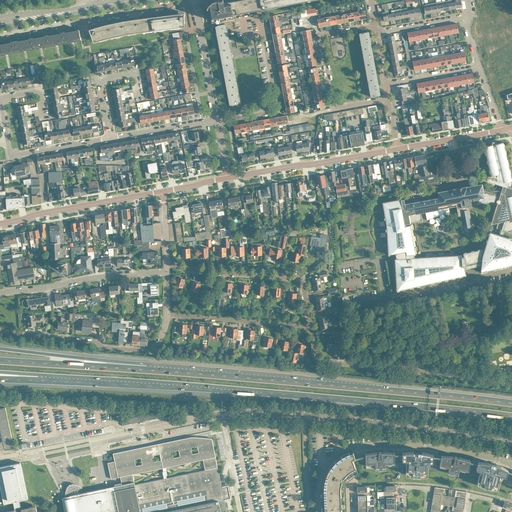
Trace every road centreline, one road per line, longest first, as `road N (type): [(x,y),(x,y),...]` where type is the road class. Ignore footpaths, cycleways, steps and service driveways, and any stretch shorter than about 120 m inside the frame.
road 1 (motorway): [(37,380),(511,416)]
road 2 (motorway): [(511,403),(149,369)]
road 3 (residential): [(0,34),(190,0)]
road 4 (residential): [(168,313),(147,349),(0,322)]
road 5 (residential): [(411,428),(304,415),(221,416)]
road 6 (residential): [(374,26),(319,36),(332,108),(388,98)]
road 7 (residential): [(310,326),(298,279),(167,263)]
road 8 (residential): [(228,177),(398,148)]
road 9 (residential): [(0,293),(167,272)]
road 10 (residential): [(0,223),(163,191)]
road 11 (residential): [(511,380),(359,362)]
road 12 (motorway): [(149,369),(0,348)]
road 13 (motorway): [(149,369),(0,360)]
road 14 (residential): [(310,326),(168,313)]
road 15 (residential): [(218,119),(273,109),(262,26)]
road 16 (residential): [(409,445),(338,452),(318,479),(318,511)]
road 17 (residential): [(98,440),(221,416)]
road 18 (residential): [(218,119),(195,0)]
